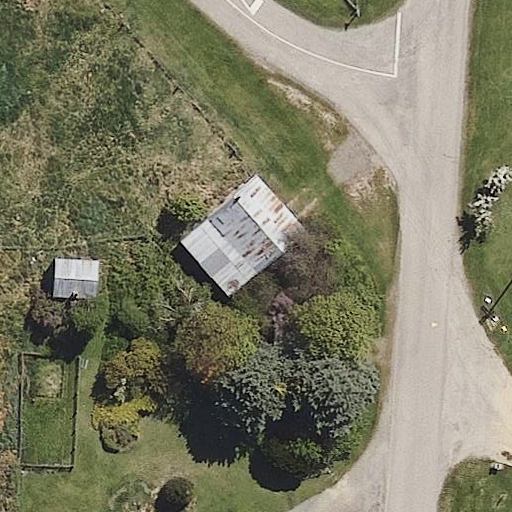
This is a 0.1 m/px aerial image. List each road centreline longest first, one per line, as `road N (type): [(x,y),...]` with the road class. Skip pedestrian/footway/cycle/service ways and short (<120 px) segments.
road 1 (residential): [(438,78),(419,387)]
road 2 (residential): [(227,0),(341,64),(438,78)]
road 3 (residential): [(419,387),(411,511)]
